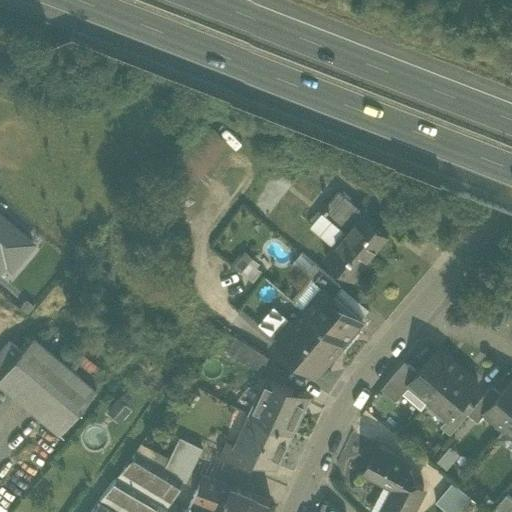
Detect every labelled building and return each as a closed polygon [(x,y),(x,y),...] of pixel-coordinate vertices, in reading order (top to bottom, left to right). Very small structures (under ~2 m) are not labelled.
[(177,166),(196,180),(226,143),(202,125),(172,163),(177,166)] [(177,166),(166,180),(185,194),(196,180),(177,166)] [(160,225),(185,194),(166,180),(131,223),(176,258),(186,246),(160,225)] [(328,203),(353,224),(364,211),(339,190),(328,203)] [(353,224),(328,203),(322,210),(347,231),(353,224)] [(347,231),(322,210),(310,225),(334,246),(347,231)] [(326,256),(353,279),(371,258),(369,256),(388,233),(377,223),(378,222),(364,210),(364,211),(353,224),(347,231),(334,246),(326,256)] [(0,214),(0,267),(3,263),(12,254),(17,259),(32,241),(0,214)] [(292,261),(305,272),(314,262),(301,251),(292,261)] [(3,263),(9,269),(17,259),(12,254),(3,263)] [(324,286),(333,294),(341,285),(314,262),(305,272),(313,278),(314,277),(324,286)] [(294,301),(304,310),(324,286),(314,277),(313,278),(294,301)] [(341,285),(333,294),(362,318),(369,309),(341,285)] [(333,294),(324,286),(304,310),(342,342),(362,319),(362,318),(333,294)] [(258,323),(279,340),(294,322),(274,305),(258,323)] [(317,371),(342,342),(304,310),(294,322),(279,340),(278,340),(302,360),(303,359),(317,371)] [(0,383),(58,432),(95,388),(32,335),(22,347),(10,337),(0,348),(0,383)] [(234,357),(243,340),(235,336),(226,353),(234,357)] [(234,357),(262,369),(266,363),(269,357),(243,340),(234,357)] [(409,382),(410,383),(429,399),(458,365),(438,348),(418,372),(409,382)] [(382,388),(396,400),(402,392),(410,383),(409,382),(418,372),(405,361),(390,377),(382,388)] [(478,382),(458,365),(429,399),(448,416),(449,416),(464,398),(478,382)] [(267,377),(251,414),(291,432),(307,396),(267,377)] [(485,411),(505,428),(511,418),(511,378),(500,392),(485,411)] [(421,409),(429,399),(410,383),(402,392),(421,409)] [(491,385),(474,406),(468,412),(478,420),(485,411),(500,392),(491,385)] [(450,433),(468,412),(474,406),(464,398),(449,416),(448,416),(440,425),(450,433)] [(276,464),(291,432),(251,414),(250,415),(253,416),(239,446),(237,444),(236,446),(255,455),(276,464)] [(163,468),(182,479),(198,446),(178,436),(163,468)] [(219,456),(248,470),(255,455),(236,446),(237,444),(226,439),(219,456)] [(366,472),(395,488),(402,475),(409,462),(380,446),(380,445),(378,444),(364,472),(366,473),(366,472)] [(97,501),(98,501),(89,511),(162,511),(182,479),(163,468),(134,451),(107,488),(97,501)] [(196,487),(193,496),(189,507),(202,511),(217,511),(220,507),(229,485),(201,475),(196,487)] [(410,511),(424,486),(402,475),(395,488),(382,511),(410,511)] [(436,501),(447,511),(458,511),(471,497),(453,482),(436,501)] [(220,507),(217,511),(202,511),(189,507),(185,511),(266,511),(271,501),(229,485),(220,507)] [(490,511),(506,511),(511,505),(511,497),(507,493),(490,511)]
